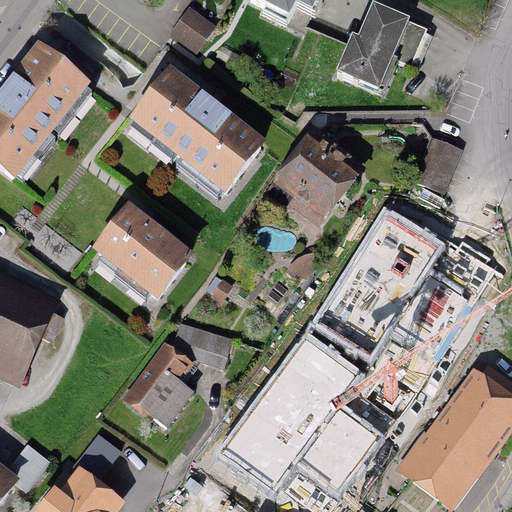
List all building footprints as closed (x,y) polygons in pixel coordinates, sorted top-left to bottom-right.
[(312,13),(319,0),(252,0),(281,15),(289,1),(312,13)] [(214,30),(190,11),(171,35),(196,54),(214,30)] [(420,30),(372,11),(358,45),(352,43),(337,80),(377,96),(391,61),(405,67),(420,30)] [(0,103),(0,166),(15,179),(88,91),(42,53),(0,103)] [(223,192),(259,146),(172,79),(136,125),(223,192)] [(319,142),(278,192),(315,222),(356,172),(319,142)] [(429,155),(452,165),(457,153),(434,142),(429,155)] [(452,165),(429,155),(416,181),(439,192),(452,165)] [(188,259),(128,214),(95,256),(155,302),(188,259)] [(437,254),(387,222),(353,275),(317,330),(368,362),(387,333),(432,362),(469,306),(423,276),(437,254)] [(59,320),(0,293),(0,364),(19,373),(34,339),(47,345),(59,320)] [(238,306),(228,298),(222,307),(231,314),(238,306)] [(237,344),(186,325),(180,341),(202,349),(198,360),(227,371),(237,344)] [(222,461),(273,498),(295,467),(335,496),(375,441),(335,412),(357,382),(306,345),(263,404),(222,461)] [(189,367),(165,350),(127,403),(164,430),(188,397),(174,387),(189,367)] [(511,390),(511,388),(475,361),(467,372),(478,381),(467,396),(472,400),(429,456),(418,448),(405,465),(447,497),(479,456),(511,412),(511,407),(503,401),(511,390)] [(107,470),(119,454),(98,438),(74,469),(95,485),(107,470)] [(0,506),(15,486),(0,474),(0,506)] [(113,511),(117,507),(81,480),(64,503),(56,497),(48,508),(44,511),(113,511)]
